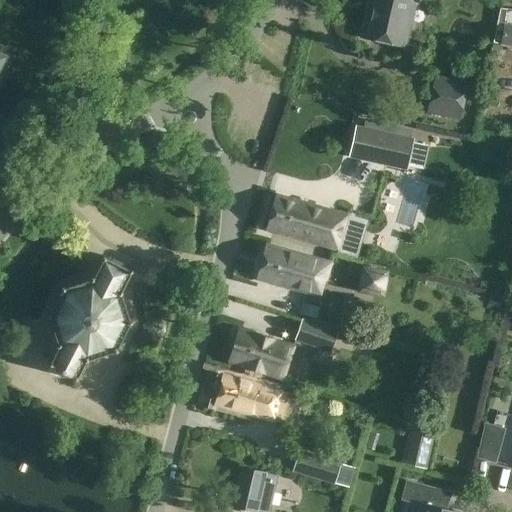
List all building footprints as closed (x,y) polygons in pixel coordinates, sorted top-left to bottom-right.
[(362,37),(405,47),(408,31),(404,30),(411,0),(418,2),(418,0),(375,0),(372,15),(367,14),(362,37)] [(511,9),(500,8),(493,43),(500,44),(500,45),(511,46),(511,9)] [(427,113),(460,120),(467,83),(434,77),(427,113)] [(406,168),(412,140),(357,128),(351,156),(406,168)] [(277,195),(267,230),(339,251),(349,216),(277,195)] [(451,217),(431,213),(427,230),(446,234),(451,217)] [(267,244),(257,279),(313,295),(322,260),(267,244)] [(51,365),(77,379),(86,359),(116,350),(130,323),(120,294),(131,272),(104,258),(94,279),(64,289),(49,317),(60,347),(51,365)] [(388,295),(391,268),(365,264),(361,292),(388,295)] [(302,303),(299,314),(317,319),(320,308),(302,303)] [(302,318),(295,340),(331,352),(338,331),(302,318)] [(240,329),(229,363),(283,379),(294,346),(240,329)] [(274,421),(295,427),(303,399),(283,393),(225,376),(217,404),(274,421)] [(487,425),(477,457),(495,462),(504,430),(487,425)] [(410,428),(402,463),(427,469),(435,434),(410,428)] [(292,472),(334,485),(334,484),(349,489),(356,468),(340,464),(341,463),(299,450),(292,472)] [(233,506),(256,511),(269,511),(277,476),(266,473),(242,468),(233,506)] [(419,511),(456,511),(446,509),(450,493),(407,482),(402,500),(421,505),(419,511)]
